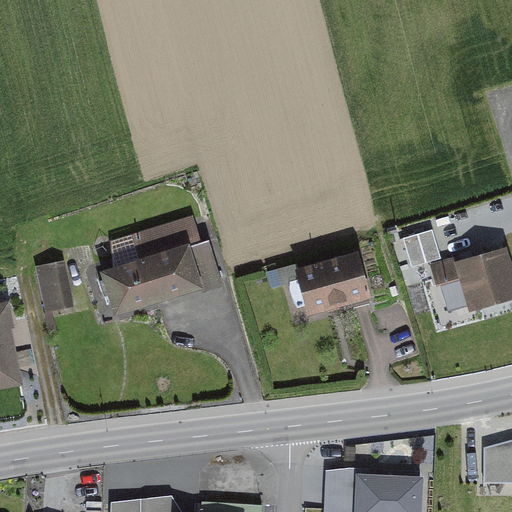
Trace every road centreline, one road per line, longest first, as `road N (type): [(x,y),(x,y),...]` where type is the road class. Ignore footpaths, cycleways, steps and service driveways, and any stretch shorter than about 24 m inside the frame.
road 1 (tertiary): [(0,462),(291,425)]
road 2 (tertiary): [(291,425),(511,393)]
